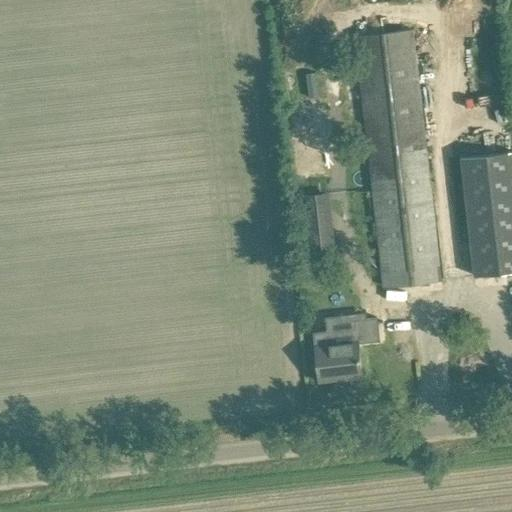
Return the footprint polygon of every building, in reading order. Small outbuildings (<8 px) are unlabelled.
[(413,29),(355,35),(381,265),(383,285),(442,279),(439,253),(413,29)] [(303,42),(275,46),(280,97),(308,94),(303,42)] [(511,150),(460,156),(471,252),(472,261),(474,275),(511,271),(511,150)] [(332,237),(330,191),(301,192),(303,238),(332,237)] [(331,288),(309,291),(312,309),(333,306),(331,288)] [(319,380),(360,376),(361,376),(357,340),(315,345),(319,380)]
